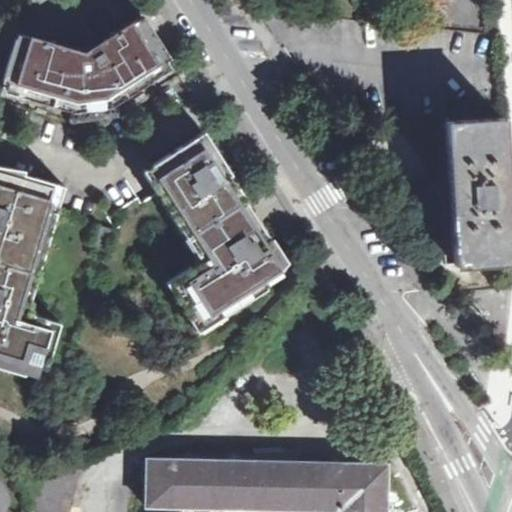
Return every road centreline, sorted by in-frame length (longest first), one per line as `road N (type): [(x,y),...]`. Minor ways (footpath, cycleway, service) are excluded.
road 1 (residential): [(192,0),(424,360)]
road 2 (unknown): [(424,360),(297,432),(146,433),(131,449),(123,499)]
road 3 (residential): [(424,360),(481,511)]
road 4 (residential): [(511,467),(424,360)]
